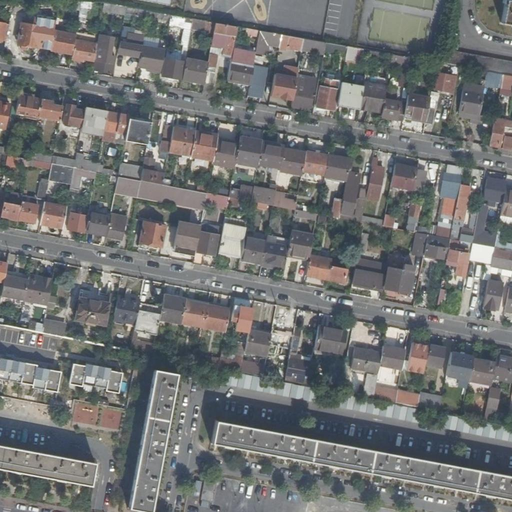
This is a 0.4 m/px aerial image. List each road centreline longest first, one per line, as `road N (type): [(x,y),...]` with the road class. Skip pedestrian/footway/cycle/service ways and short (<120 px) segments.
road 1 (residential): [(511,340),(0,241)]
road 2 (residential): [(0,70),(511,165)]
road 3 (unknown): [(0,425),(89,447),(98,456),(97,511)]
